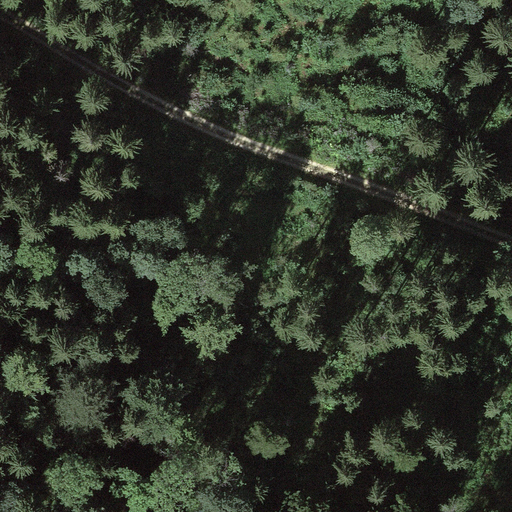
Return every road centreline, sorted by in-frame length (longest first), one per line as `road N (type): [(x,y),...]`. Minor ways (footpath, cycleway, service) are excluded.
road 1 (track): [(511,245),(226,137),(129,91),(0,11)]
road 2 (track): [(0,468),(137,511)]
